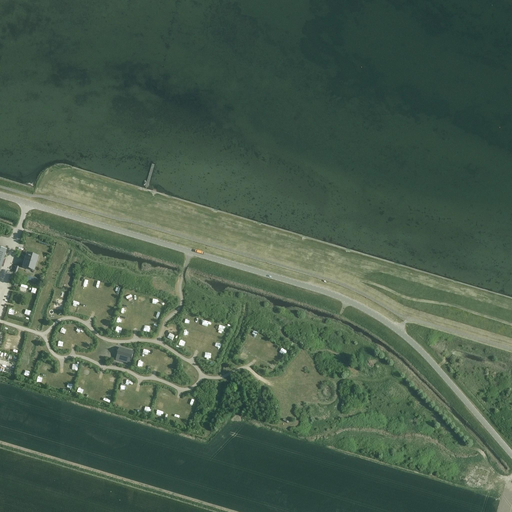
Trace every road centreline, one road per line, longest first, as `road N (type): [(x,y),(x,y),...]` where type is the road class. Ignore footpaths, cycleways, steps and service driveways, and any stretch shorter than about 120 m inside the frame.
road 1 (tertiary): [(0,194),(350,301),(427,355),(511,454)]
road 2 (track): [(0,321),(43,335),(61,317),(71,318),(103,339),(158,343),(195,365),(199,379),(180,390),(59,357),(43,338)]
